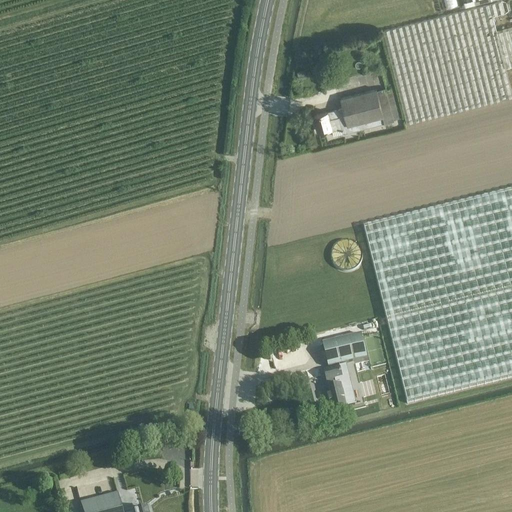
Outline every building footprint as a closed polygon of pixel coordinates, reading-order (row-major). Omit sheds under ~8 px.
[(443,0),(445,9),(457,6),(455,0),(443,0)] [(407,125),(480,106),(511,97),(511,95),(505,69),(511,67),(511,28),(496,32),(492,17),(504,14),(502,2),(383,31),(407,125)] [(386,88),(377,90),(377,89),(340,98),(343,108),(328,113),(328,112),(315,115),(319,133),(332,130),(332,131),(342,129),(346,142),(357,140),(355,131),(385,124),(394,121),(394,120),(400,119),(393,89),(386,91),(386,88)] [(511,190),(364,226),(407,404),(511,378),(511,190)] [(345,272),(347,272),(349,271),(351,271),(353,270),(356,269),(358,267),(358,266),(359,265),(360,263),(362,261),(362,258),(362,255),(362,252),(361,249),(359,247),(359,246),(357,244),(355,243),(354,242),(352,241),(349,240),(348,240),(346,240),(343,241),(341,241),(340,242),(338,243),(337,244),(335,246),(333,248),(332,249),(332,251),(331,254),(331,257),(331,259),(332,262),(332,263),(333,264),(334,266),(336,268),(338,269),(339,270),(342,271),(345,272)] [(361,334),(322,343),(328,368),(367,358),(361,334)] [(328,398),(332,411),(350,407),(344,383),(336,385),(335,382),(343,380),(343,379),(348,378),(344,366),(340,367),(340,366),(323,371),(327,384),(328,383),(329,387),(324,389),(326,398),(328,398)] [(146,511),(146,509),(136,511),(122,511),(117,493),(80,503),(82,511),(146,511)]
